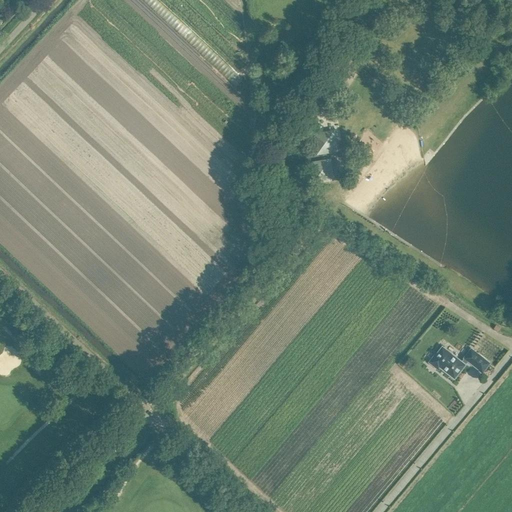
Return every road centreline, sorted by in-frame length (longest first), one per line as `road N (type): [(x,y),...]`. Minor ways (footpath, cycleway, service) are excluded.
road 1 (unclassified): [(145,411),(276,268),(260,63)]
road 2 (unclassified): [(145,411),(0,275)]
road 3 (unclassified): [(254,511),(150,415)]
road 4 (unclassified): [(59,511),(150,415)]
